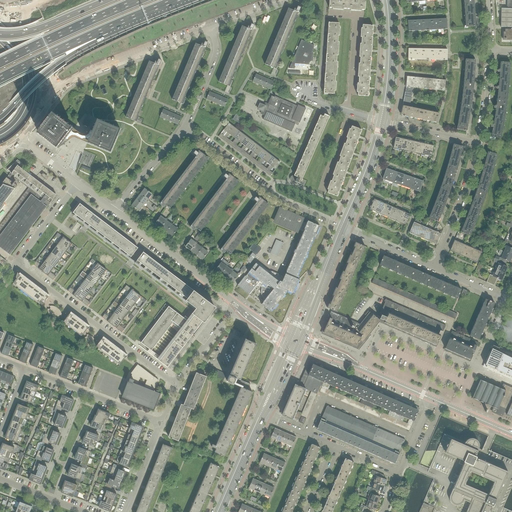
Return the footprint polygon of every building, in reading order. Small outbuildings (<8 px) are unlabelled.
[(329,0),(329,8),(347,9),(347,0),(329,0)] [(347,0),(347,9),(365,10),(365,0),(347,0)] [(463,0),(464,10),(474,9),(473,0),(463,0)] [(511,0),(506,0),(507,7),(507,9),(501,8),(501,27),(508,27),(508,29),(505,29),(505,40),(511,40),(511,0)] [(288,8),(265,64),(273,68),(276,69),(278,64),(277,64),(277,62),(297,14),(298,13),(300,8),(301,7),(298,5),(296,9),(294,8),(293,11),(291,10),(288,8)] [(476,26),(474,9),(464,10),(465,27),(476,26)] [(447,19),(427,20),(428,30),(447,29),(447,19)] [(427,20),(408,21),(408,32),(428,30),(427,20)] [(242,26),(218,82),(229,87),(232,82),(230,81),(251,32),(252,30),(252,31),(254,24),(251,23),(250,26),(248,26),(247,28),(242,26)] [(327,40),(338,41),(339,23),(328,23),(327,40)] [(362,25),(361,43),(372,44),(373,26),(362,25)] [(312,61),(313,61),(314,45),(301,40),(289,69),(294,69),(295,66),(304,67),(305,65),(308,65),(308,64),(309,64),(309,63),(310,62),(311,62),(311,61),(312,61)] [(326,58),(336,59),(338,41),(327,40),(326,58)] [(195,44),(172,100),(183,104),(185,99),(184,99),(205,48),(207,46),(208,43),(208,42),(205,41),(204,44),(202,43),(201,46),(199,45),(195,44)] [(361,43),(360,61),(371,61),(372,44),(361,43)] [(428,49),(408,49),(408,60),(427,60),(428,49)] [(447,50),(428,49),(427,60),(447,60),(447,50)] [(125,117),(137,122),(139,117),(138,116),(159,66),(161,61),(159,60),(159,59),(159,58),(160,58),(160,57),(152,60),(152,61),(152,60),(152,61),(152,62),(152,63),(149,61),(125,117)] [(325,76),(335,77),(336,59),(326,58),(325,76)] [(475,60),(465,59),(464,76),(474,77),(475,60)] [(360,61),(359,78),(369,79),(371,61),(360,61)] [(499,72),(499,79),(509,80),(510,63),(500,62),(500,69),(499,69),(498,69),(497,69),(496,70),(496,71),(497,73),(499,72)] [(255,75),(252,81),(257,84),(260,77),(255,75)] [(323,93),(334,94),(335,77),(325,76),(323,93)] [(406,87),(414,88),(415,77),(407,76),(407,77),(406,77),(405,82),(406,82),(406,87)] [(472,94),(474,77),(464,76),(462,94),(472,94)] [(260,77),(257,84),(258,84),(262,86),(265,79),(260,77)] [(426,78),(415,77),(414,88),(425,89),(426,78)] [(359,78),(357,96),(368,97),(369,79),(359,78)] [(425,89),(444,91),(445,80),(426,78),(425,89)] [(265,79),(262,86),(264,87),(268,88),(271,81),(265,79)] [(507,100),(509,80),(499,79),(498,86),(497,85),(497,86),(495,86),(495,87),(494,87),(494,88),(495,88),(494,88),(495,90),(498,89),(497,98),(507,100)] [(251,83),(248,89),(254,92),(257,85),(251,83)] [(257,85),(254,92),(259,94),(262,87),(257,85)] [(262,87),(259,94),(265,96),(267,89),(262,87)] [(410,107),(412,97),(414,88),(406,87),(402,106),(410,107)] [(208,92),(205,99),(206,99),(211,101),(214,94),(208,92)] [(214,94),(211,101),(212,102),(216,104),(219,97),(214,94)] [(470,111),(472,94),(462,94),(460,110),(470,111)] [(298,126),(299,123),(306,108),(298,105),(297,106),(274,96),(274,97),(271,96),(266,107),(260,104),(258,109),(262,111),(261,114),(264,115),(263,119),(291,132),(295,124),(298,126)] [(219,97),(216,104),(218,104),(222,106),(224,99),(219,97)] [(504,119),(507,100),(497,98),(496,105),(495,105),(494,105),(493,105),(493,106),(492,106),(492,107),(493,109),(496,108),(494,118),(504,119)] [(205,100),(202,107),(207,109),(210,102),(205,100)] [(210,102),(207,109),(213,111),(216,105),(210,102)] [(216,105),(213,111),(218,114),(221,107),(216,105)] [(408,117),(410,107),(402,106),(401,113),(401,115),(402,116),(402,117),(408,118),(408,117)] [(425,110),(410,107),(408,117),(423,120),(425,110)] [(162,110),(159,117),(160,117),(164,119),(167,112),(162,110)] [(423,120),(436,123),(438,113),(425,110),(423,120)] [(466,131),(470,111),(460,110),(457,129),(466,131)] [(167,112),(164,119),(166,119),(170,121),(173,114),(167,112)] [(38,133),(58,149),(73,129),(53,113),(38,133)] [(173,114),(170,121),(172,122),(175,123),(178,117),(173,114)] [(290,178),(290,179),(290,180),(290,181),(291,181),(291,182),(292,182),(293,182),(294,182),(295,182),(300,184),(302,179),(328,119),(329,117),(324,114),(323,117),(320,115),(294,176),(293,176),(292,176),(291,176),(290,177),(290,178)] [(159,118),(156,125),(161,127),(164,120),(159,118)] [(501,139),(504,119),(494,118),(493,124),(492,124),(491,124),(490,124),(490,125),(489,125),(489,126),(490,128),(493,127),(491,137),(501,139)] [(87,143),(110,153),(120,130),(97,120),(87,143)] [(164,120),(161,127),(166,129),(169,122),(164,120)] [(169,122),(166,129),(172,131),(175,125),(169,122)] [(223,130),(218,137),(223,140),(233,126),(229,123),(225,128),(223,130)] [(233,126),(223,140),(227,143),(229,140),(226,138),(229,134),(232,137),(237,130),(233,126)] [(355,147),(362,130),(352,126),(345,143),(355,147)] [(229,140),(227,143),(231,147),(242,133),(237,130),(232,137),(235,139),(232,143),(229,140)] [(242,133),(231,147),(236,150),(238,147),(235,145),(238,141),(241,143),(246,136),(242,133)] [(238,147),(236,150),(240,153),(250,140),(246,136),(241,143),(244,146),(241,149),(238,147)] [(395,137),(393,148),(412,152),(415,142),(395,137)] [(250,140),(240,153),(244,157),(254,143),(250,140)] [(415,142),(412,152),(431,157),(434,146),(415,142)] [(254,143),(244,157),(249,160),(259,146),(254,143)] [(345,143),(339,160),(349,164),(355,147),(345,143)] [(463,147),(453,144),(448,163),(458,166),(463,147)] [(259,146),(249,160),(253,163),(255,160),(252,158),(255,154),(258,156),(263,150),(259,146)] [(162,203),(161,202),(160,204),(162,206),(165,208),(167,206),(170,209),(208,158),(201,153),(202,152),(203,152),(197,147),(196,147),(198,149),(197,150),(196,150),(195,151),(193,153),(198,157),(162,203)] [(255,160),(253,163),(257,166),(267,153),(263,150),(258,156),(261,159),(258,162),(255,160)] [(488,152),(483,168),(493,171),(497,154),(488,152)] [(267,153),(257,166),(261,170),(264,167),(261,164),(264,161),(266,163),(272,156),(267,153)] [(264,167),(261,170),(266,173),(276,159),(272,156),(266,163),(269,165),(267,169),(264,167)] [(276,159),(266,173),(270,176),(272,173),(269,171),(272,167),(275,170),(280,163),(276,159)] [(0,211),(5,205),(4,204),(21,181),(27,186),(33,178),(24,171),(27,167),(17,160),(7,170),(10,173),(9,175),(8,175),(0,186),(0,211)] [(349,164),(339,160),(333,177),(343,180),(349,164)] [(452,185),(458,166),(448,163),(442,182),(452,185)] [(488,187),(493,171),(483,168),(478,185),(488,187)] [(401,186),(405,175),(386,169),(382,179),(401,186)] [(233,175),(232,174),(227,170),(227,171),(228,172),(227,173),(226,173),(225,174),(223,176),(228,180),(193,226),(191,225),(190,227),(192,229),(195,232),(197,229),(200,232),(239,181),(231,176),(232,175),(233,175)] [(423,181),(405,175),(401,186),(419,192),(423,181)] [(337,197),(343,180),(333,177),(327,193),(337,197)] [(50,203),(56,195),(49,190),(33,178),(27,186),(29,187),(34,191),(50,203)] [(445,203),(452,185),(442,182),(436,200),(445,203)] [(482,204),(488,187),(478,185),(473,200),(482,204)] [(148,200),(152,194),(144,189),(140,194),(148,200)] [(34,191),(32,193),(30,196),(28,198),(26,201),(24,203),(22,206),(21,208),(19,211),(17,213),(15,216),(13,218),(11,221),(9,223),(7,225),(5,228),(4,230),(2,233),(0,235),(0,247),(10,255),(50,203),(34,191)] [(230,255),(269,204),(261,199),(262,198),(263,198),(257,193),(257,194),(259,195),(258,196),(257,196),(256,196),(256,197),(254,200),(258,203),(223,249),(222,248),(220,250),(222,252),(225,255),(227,252),(230,255)] [(143,205),(148,200),(140,194),(136,199),(143,205)] [(139,211),(143,205),(136,199),(131,205),(139,211)] [(388,217),(392,207),(374,199),(370,209),(388,217)] [(438,222),(445,203),(436,200),(429,218),(438,222)] [(476,220),(482,204),(473,200),(467,216),(476,220)] [(138,248),(84,207),(80,204),(78,207),(73,213),(81,219),(131,257),(138,248)] [(410,215),(392,207),(388,217),(405,225),(410,215)] [(297,232),(297,230),(303,219),(280,209),(274,222),(297,232)] [(155,224),(161,228),(166,220),(161,216),(155,224)] [(476,220),(467,216),(460,232),(470,236),(476,220)] [(308,221),(303,219),(297,230),(303,233),(283,278),(282,277),(271,271),(271,272),(267,270),(262,266),(263,266),(260,264),(259,266),(255,263),(248,273),(246,276),(245,276),(237,285),(249,295),(257,285),(264,289),(266,287),(272,291),(261,304),(271,312),(273,309),(274,309),(278,304),(277,303),(280,300),(281,300),(285,295),(284,294),(286,292),(293,293),(299,280),(297,279),(298,276),(297,276),(305,258),(306,258),(307,255),(306,255),(314,237),(313,236),(315,234),(316,234),(317,234),(320,227),(319,227),(320,226),(308,221)] [(166,232),(172,225),(166,220),(161,228),(166,232)] [(409,233),(419,237),(423,227),(414,223),(409,233)] [(172,237),(178,229),(172,225),(166,232),(172,237)] [(441,234),(423,227),(419,237),(436,245),(441,234)] [(68,240),(63,237),(57,245),(61,248),(68,240)] [(191,251),(197,244),(191,239),(185,247),(191,251)] [(66,252),(72,244),(68,240),(61,248),(66,252)] [(270,253),(277,256),(283,243),(276,240),(270,253)] [(450,250),(468,258),(472,248),(454,240),(450,250)] [(329,304),(327,308),(331,310),(337,312),(365,247),(355,242),(353,247),(355,247),(351,255),(350,255),(346,263),(348,264),(344,272),(343,271),(339,279),(341,280),(337,288),(336,287),(332,295),(333,296),(330,304),(329,304)] [(261,249),(254,243),(249,249),(257,255),(261,249)] [(196,255),(202,248),(197,244),(191,251),(196,255)] [(51,253),(55,256),(61,248),(57,245),(51,253)] [(61,248),(55,256),(60,260),(66,252),(61,248)] [(202,260),(208,252),(202,248),(196,255),(202,260)] [(478,251),(472,248),(468,258),(477,262),(481,252),(478,251)] [(143,252),(137,261),(187,299),(186,301),(196,308),(192,314),(202,322),(204,323),(208,318),(216,308),(214,306),(201,296),(148,256),(143,252)] [(500,258),(499,260),(506,263),(507,261),(510,262),(511,256),(504,252),(502,258),(500,258)] [(45,261),(49,264),(55,256),(51,253),(45,261)] [(249,265),(256,256),(252,253),(245,262),(246,263),(247,264),(249,265)] [(49,264),(54,268),(60,260),(55,256),(49,264)] [(395,272),(399,262),(383,256),(379,265),(395,272)] [(504,266),(506,263),(499,260),(495,258),(494,261),(498,263),(499,263),(496,269),(505,274),(507,267),(504,266)] [(45,261),(41,265),(38,263),(36,261),(33,265),(43,273),(49,264),(45,261)] [(221,274),(227,267),(221,262),(215,270),(221,274)] [(410,279),(414,269),(399,262),(395,272),(410,279)] [(102,267),(97,263),(91,271),(96,275),(102,267)] [(43,273),(53,280),(56,276),(50,272),(54,268),(49,264),(43,273)] [(100,278),(106,270),(102,267),(96,275),(100,278)] [(221,274),(227,278),(232,271),(227,267),(221,274)] [(426,285),(430,276),(414,269),(410,279),(426,285)] [(502,280),(505,274),(496,269),(492,276),(490,275),(486,282),(494,286),(497,278),(502,280)] [(85,279),(90,283),(96,275),(91,271),(88,276),(82,272),(80,275),(85,279)] [(238,275),(232,271),(227,278),(232,283),(238,275)] [(17,278),(13,283),(42,305),(49,296),(17,273),(16,278),(17,278)] [(96,275),(90,283),(94,286),(100,278),(96,275)] [(441,292),(446,283),(430,276),(426,285),(441,292)] [(79,287),(84,291),(90,283),(85,279),(79,287)] [(84,291),(88,294),(94,286),(90,283),(84,291)] [(457,299),(461,289),(446,283),(441,292),(457,299)] [(126,285),(124,289),(129,293),(126,298),(130,301),(136,293),(132,289),(126,285)] [(79,287),(76,292),(73,290),(70,288),(67,291),(77,299),(84,291),(79,287)] [(87,306),(90,303),(85,298),(88,294),(84,291),(77,299),(87,306)] [(141,296),(136,293),(130,301),(135,304),(139,298),(141,296)] [(120,305),(124,309),(130,301),(126,298),(120,305)] [(485,299),(477,317),(487,321),(495,303),(485,299)] [(446,326),(445,326),(386,300),(385,302),(378,319),(370,312),(368,311),(364,316),(366,317),(360,324),(331,311),(327,320),(328,320),(324,331),(357,346),(359,342),(362,343),(378,323),(380,321),(380,322),(384,323),(385,321),(437,344),(441,334),(442,334),(446,326)] [(113,313),(118,317),(124,309),(120,305),(114,301),(112,305),(117,309),(113,313)] [(130,301),(124,309),(128,312),(135,304),(130,301)] [(47,309),(47,310),(48,311),(48,312),(48,313),(49,313),(49,314),(50,315),(51,316),(52,316),(52,317),(53,318),(54,318),(55,318),(56,318),(57,318),(58,318),(59,318),(60,318),(59,316),(60,315),(62,316),(62,315),(61,314),(61,313),(61,312),(60,311),(60,310),(59,310),(58,308),(56,307),(55,306),(54,306),(53,306),(52,306),(51,306),(50,306),(49,306),(50,308),(49,309),(47,309)] [(168,307),(141,343),(149,349),(151,351),(173,322),(183,330),(159,361),(167,367),(188,340),(192,335),(197,328),(202,322),(192,314),(187,320),(186,320),(187,318),(185,316),(183,318),(168,307)] [(118,317),(122,320),(128,312),(124,309),(118,317)] [(89,327),(70,313),(63,322),(82,336),(89,327)] [(110,318),(105,314),(102,317),(112,325),(118,317),(113,313),(110,318)] [(112,325),(122,333),(124,329),(119,325),(122,320),(118,317),(112,325)] [(469,336),(479,340),(487,321),(477,317),(469,336)] [(479,343),(477,342),(452,331),(448,339),(449,339),(447,344),(472,355),(476,346),(477,346),(479,343)] [(84,337),(85,338),(85,339),(85,340),(86,341),(87,342),(88,342),(89,343),(90,343),(91,343),(92,343),(92,342),(93,341),(94,341),(94,340),(94,339),(93,338),(93,337),(92,337),(92,336),(91,336),(91,335),(90,335),(89,335),(88,335),(87,334),(86,335),(87,336),(86,337),(84,337)] [(9,335),(6,341),(13,344),(15,338),(9,335)] [(126,356),(103,338),(96,347),(120,365),(126,356)] [(214,452),(224,456),(252,392),(248,390),(250,384),(240,380),(256,344),(246,339),(230,376),(229,375),(227,381),(237,386),(237,388),(240,389),(216,446),(212,444),(211,447),(216,449),(214,452)] [(13,344),(6,341),(4,347),(10,350),(13,344)] [(26,342),(24,349),(31,351),(33,345),(26,342)] [(471,359),(472,355),(447,344),(445,348),(471,359)] [(490,352),(485,365),(495,369),(494,371),(511,378),(511,353),(493,345),(491,349),(490,352)] [(35,353),(42,355),(44,349),(38,346),(35,353)] [(1,354),(8,357),(10,350),(4,347),(1,354)] [(31,351),(24,349),(21,355),(28,357),(31,351)] [(33,359),(40,362),(42,355),(35,353),(33,359)] [(56,353),(53,360),(60,363),(62,356),(56,353)] [(19,361),(26,364),(28,357),(21,355),(19,361)] [(65,364),(71,367),(74,361),(67,358),(65,364)] [(30,365),(37,368),(40,362),(33,359),(30,365)] [(57,369),(60,363),(53,360),(51,366),(57,369)] [(318,391),(409,431),(418,409),(310,362),(300,387),(316,394),(318,391)] [(62,371),(69,374),(71,367),(65,364),(62,371)] [(82,371),(90,375),(93,368),(85,365),(82,371)] [(151,384),(154,377),(140,366),(140,367),(137,365),(131,373),(130,374),(131,373),(132,374),(130,379),(128,383),(129,383),(124,395),(127,396),(126,398),(122,397),(148,408),(148,407),(154,410),(161,394),(160,393),(160,394),(158,393),(154,392),(155,391),(154,391),(156,385),(151,384)] [(48,372),(55,375),(57,369),(51,366),(48,372)] [(69,374),(62,371),(60,377),(66,379),(69,374)] [(80,378),(88,381),(90,375),(82,371),(80,378)] [(4,373),(0,382),(5,384),(9,375),(4,373)] [(196,373),(190,389),(200,393),(206,377),(196,373)] [(5,384),(10,386),(14,377),(9,375),(5,384)] [(77,384),(86,387),(88,381),(80,378),(77,384)] [(511,417),(511,399),(510,399),(511,394),(511,387),(504,385),(502,389),(480,380),(472,398),(494,408),(492,413),(502,417),(504,413),(507,414),(506,415),(511,417)] [(39,386),(27,382),(25,387),(35,391),(36,392),(39,386)] [(294,384),(281,414),(299,422),(302,417),(306,419),(307,416),(316,394),(300,387),(294,384)] [(35,391),(25,387),(23,393),(33,397),(35,391)] [(200,393),(190,389),(183,405),(191,409),(193,409),(200,393)] [(33,397),(23,393),(21,399),(27,401),(30,403),(33,397)] [(73,400),(62,395),(60,401),(71,405),(73,400)] [(69,411),(71,405),(60,401),(58,400),(56,406),(62,409),(69,411)] [(30,409),(19,404),(16,410),(28,414),(30,409)] [(181,404),(175,421),(185,425),(191,409),(183,405),(181,404)] [(327,406),(321,418),(400,452),(405,440),(327,406)] [(28,414),(16,410),(14,415),(25,420),(28,414)] [(110,414),(99,410),(97,415),(96,416),(108,420),(110,414)] [(64,422),(66,416),(60,414),(55,412),(53,418),(64,422)] [(25,420),(14,415),(12,421),(23,425),(22,425),(24,419),(25,420)] [(108,420),(96,416),(97,415),(96,415),(93,421),(104,425),(105,425),(107,420),(108,420)] [(62,428),(64,422),(53,418),(51,424),(55,425),(62,428)] [(316,429),(341,440),(395,464),(400,452),(321,418),(316,429)] [(93,421),(93,420),(91,426),(97,429),(96,432),(101,433),(104,425),(93,421)] [(23,425),(12,421),(10,427),(21,431),(23,425)] [(172,438),(178,441),(185,425),(175,421),(168,437),(171,438),(170,438),(172,439),(172,438)] [(143,427),(131,423),(131,425),(129,428),(141,433),(143,427)] [(57,439),(60,433),(53,431),(54,428),(48,426),(47,429),(48,429),(46,434),(46,435),(57,439)] [(21,431),(10,427),(7,432),(19,437),(21,431)] [(138,438),(141,433),(129,428),(127,434),(138,438)] [(270,438),(276,440),(280,430),(275,428),(270,438)] [(280,430),(276,440),(281,442),(285,433),(280,430)] [(94,434),(87,431),(85,437),(98,442),(101,433),(96,432),(95,431),(94,434)] [(19,437),(7,432),(5,438),(12,441),(16,442),(19,437)] [(281,442),(286,445),(290,435),(285,433),(281,442)] [(55,445),(57,439),(46,435),(46,434),(45,434),(42,442),(48,445),(49,442),(55,445)] [(136,444),(138,438),(127,434),(128,435),(126,440),(125,440),(136,444)] [(296,437),(290,435),(286,445),(292,447),(296,437)] [(98,442),(85,437),(82,442),(89,445),(88,448),(94,450),(97,442),(98,442)] [(473,439),(471,439),(469,439),(467,440),(465,442),(465,443),(464,445),(451,439),(445,453),(464,462),(450,495),(449,497),(449,499),(450,501),(451,503),(453,504),(454,505),(457,506),(460,505),(462,503),(464,500),(470,503),(465,511),(490,511),(508,472),(476,457),(475,456),(478,449),(478,448),(479,446),(479,444),(477,442),(476,440),(473,439)] [(134,450),(136,444),(125,440),(123,445),(134,450)] [(10,446),(3,443),(1,449),(14,454),(16,448),(17,449),(18,446),(11,443),(10,446)] [(156,462),(165,466),(172,448),(163,444),(156,462)] [(317,454),(320,447),(311,444),(305,459),(313,463),(316,457),(317,457),(318,454),(317,454)] [(51,456),(53,450),(47,447),(41,445),(38,451),(51,456)] [(132,455),(134,450),(123,445),(121,451),(132,455)] [(86,450),(80,447),(77,453),(90,458),(89,457),(91,452),(86,450)] [(14,454),(1,449),(0,451),(0,455),(10,459),(12,453),(14,454)] [(49,462),(51,456),(38,451),(36,456),(42,459),(49,462)] [(132,455),(121,451),(118,456),(129,461),(132,455)] [(90,458),(77,453),(75,459),(81,461),(80,464),(86,466),(90,458)] [(265,465),(269,456),(264,453),(259,463),(265,465)] [(10,459),(0,455),(0,461),(8,465),(10,459)] [(129,461),(118,456),(116,462),(121,464),(127,467),(129,461)] [(270,467),(274,458),(269,456),(265,465),(270,467)] [(275,470),(279,460),(274,458),(270,467),(275,470)] [(347,477),(354,462),(345,458),(342,465),(341,464),(340,467),(341,468),(338,474),(347,477)] [(298,474),(307,478),(309,472),(310,472),(311,469),(313,463),(305,459),(298,474)] [(281,472),(285,462),(279,460),(275,470),(281,472)] [(44,472),(47,467),(35,462),(33,468),(44,472)] [(156,462),(148,480),(158,484),(165,466),(156,462)] [(210,463),(203,481),(212,485),(220,467),(210,463)] [(79,466),(72,464),(70,470),(83,475),(81,474),(84,468),(79,467),(79,466)] [(119,469),(113,467),(110,473),(123,478),(125,472),(119,469)] [(42,478),(44,472),(33,468),(31,474),(42,478)] [(83,475),(70,470),(68,475),(74,478),(76,479),(80,480),(83,475)] [(375,474),(375,476),(376,476),(374,482),(384,485),(386,480),(383,478),(384,476),(376,472),(375,474)] [(40,484),(42,478),(31,474),(29,479),(40,484)] [(123,478),(113,474),(111,479),(121,483),(123,478)] [(291,490),(300,493),(303,487),(304,487),(305,484),(304,484),(307,478),(298,474),(291,490)] [(334,483),(332,489),(340,493),(347,477),(338,474),(336,480),(335,480),(333,482),(334,483)] [(111,479),(108,478),(105,487),(111,489),(112,486),(118,489),(121,483),(111,479)] [(249,488),(254,490),(258,481),(253,478),(249,488)] [(148,480),(141,498),(151,502),(158,484),(148,480)] [(72,483),(66,481),(64,486),(76,491),(80,483),(79,483),(75,481),(73,481),(72,483)] [(212,485),(203,481),(195,499),(204,503),(212,485)] [(254,490),(259,493),(263,483),(258,481),(254,490)] [(382,492),(384,485),(374,482),(372,488),(370,487),(369,490),(378,493),(379,491),(382,492)] [(259,493),(264,495),(269,485),(263,483),(259,493)] [(274,488),(269,485),(264,495),(270,497),(274,488)] [(76,491),(64,486),(63,487),(64,487),(61,492),(73,497),(74,495),(75,491),(76,492),(76,491)] [(328,498),(325,504),(334,508),(340,493),(332,489),(329,495),(328,495),(327,498),(328,498)] [(110,492),(105,490),(103,495),(114,500),(116,494),(110,492)] [(285,505),(293,509),(296,502),(297,503),(298,500),(297,500),(300,493),(291,490),(285,505)] [(371,494),(368,500),(377,504),(380,497),(377,496),(378,493),(369,490),(368,493),(371,494)] [(114,500),(103,495),(101,501),(112,506),(114,500)] [(146,511),(151,502),(141,498),(136,511),(146,511)] [(195,499),(189,511),(200,511),(204,503),(195,499)] [(375,510),(377,504),(368,500),(366,507),(364,506),(363,508),(371,511),(372,509),(375,510)] [(112,506),(101,501),(98,507),(110,511),(112,506)] [(433,511),(435,508),(424,503),(419,511),(433,511)]
